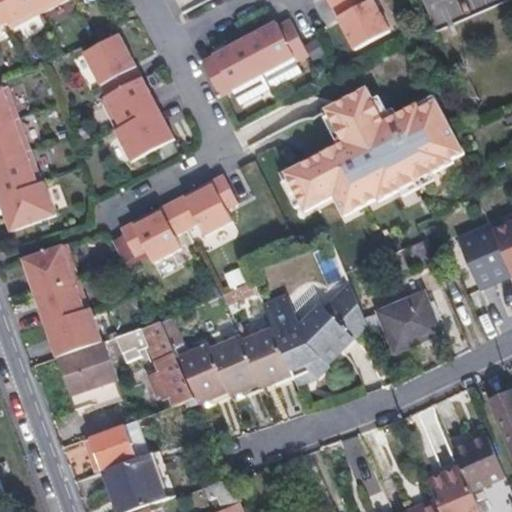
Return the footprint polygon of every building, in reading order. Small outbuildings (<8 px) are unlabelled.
[(0,0),(0,25),(9,21),(11,27),(64,0),(0,0)] [(329,0),(338,16),(347,11),(341,0),(329,0)] [(341,0),(347,11),(338,16),(355,49),(391,30),(381,11),(376,14),(369,1),(371,0),(341,0)] [(376,14),(381,11),(375,0),(371,0),(369,1),(376,14)] [(423,0),(424,2),(436,30),(470,15),(463,0),(423,0)] [(463,0),(470,15),(505,0),(463,0)] [(276,20),(277,21),(292,51),(279,57),(281,63),(294,57),(296,60),(309,54),(288,15),(276,20)] [(292,51),(277,21),(212,54),(218,63),(206,69),(220,96),(233,89),(230,83),(243,77),(246,82),(281,63),(279,57),(292,51)] [(107,79),(100,83),(106,95),(101,97),(132,160),(175,138),(143,76),(133,81),(128,70),(137,65),(121,33),(84,51),(93,70),(100,66),(107,79)] [(218,63),(212,54),(202,59),(206,69),(218,63)] [(133,81),(143,76),(137,65),(128,70),(133,81)] [(93,70),(100,83),(107,79),(100,66),(93,70)] [(230,83),(233,89),(246,82),(243,77),(230,83)] [(43,180),(7,84),(0,86),(0,200),(11,230),(57,213),(45,180),(43,180)] [(406,116),(403,111),(368,129),(351,95),(333,105),(327,108),(344,142),(286,172),(306,210),(335,195),(345,215),(379,198),(380,200),(436,172),(435,169),(447,163),(420,109),(406,116)] [(418,104),(403,111),(406,116),(420,109),(418,104)] [(238,201),(224,173),(121,226),(135,255),(146,249),(153,262),(181,247),(175,234),(198,222),(204,235),(233,220),(227,207),(238,201)] [(407,246),(417,271),(431,265),(420,240),(407,246)] [(23,257),(57,357),(58,356),(102,340),(90,306),(89,306),(67,242),(23,257)] [(227,274),(232,288),(247,283),(242,268),(227,274)] [(491,336),(511,325),(511,310),(498,283),(470,297),(491,336)] [(293,308),(269,318),(271,322),(273,326),(291,369),(294,377),(308,371),(315,377),(317,377),(328,364),(325,362),(350,333),(363,318),(348,284),(324,308),(327,311),(300,323),(293,308)] [(366,325),(367,327),(381,322),(393,351),(438,332),(433,319),(426,302),(422,292),(363,318),(366,325)] [(286,294),(263,303),(269,318),(293,308),(286,294)] [(432,299),(426,302),(433,319),(439,317),(432,299)] [(327,311),(324,308),(320,305),(300,323),(327,311)] [(174,402),(195,393),(182,363),(177,352),(162,317),(141,325),(145,335),(160,369),(171,395),(174,402)] [(366,325),(363,318),(350,333),(356,337),(366,325)] [(273,326),(271,322),(242,334),(244,338),(273,326)] [(145,335),(141,325),(130,329),(134,340),(145,335)] [(291,369),(273,326),(244,338),(261,377),(263,381),(291,369)] [(212,346),(242,334),(241,331),(211,344),(212,346)] [(212,346),(229,386),(231,390),(261,377),(244,338),(242,334),(212,346)] [(58,356),(77,402),(121,386),(117,376),(119,375),(105,339),(102,340),(58,356)] [(182,363),(195,393),(198,399),(229,386),(212,346),(211,344),(210,340),(177,352),(182,363)] [(161,399),(171,395),(160,369),(150,374),(150,376),(161,399)] [(308,371),(294,377),(298,384),(315,377),(308,371)] [(121,386),(77,402),(78,407),(94,401),(96,406),(124,395),(121,386)] [(511,389),(491,398),(511,448),(511,389)] [(91,447),(93,453),(133,438),(126,421),(87,436),(91,447)] [(472,490),(504,476),(487,435),(455,448),(459,458),(462,466),(472,490)] [(133,438),(93,453),(97,465),(100,472),(104,470),(141,455),(133,438)] [(141,455),(104,470),(110,487),(112,487),(116,500),(119,499),(123,511),(129,511),(174,496),(156,449),(141,455)] [(441,465),(445,473),(462,466),(459,458),(441,465)] [(435,500),(440,511),(481,511),(472,490),(462,466),(445,473),(427,481),(435,500)] [(0,497),(8,495),(0,473),(0,497)] [(231,474),(205,484),(215,507),(240,496),(231,474)] [(440,511),(435,500),(420,507),(421,511),(440,511)] [(219,511),(246,511),(244,503),(219,510),(219,511)]
